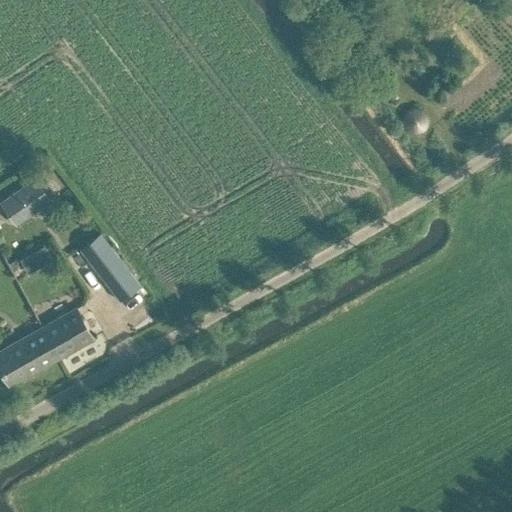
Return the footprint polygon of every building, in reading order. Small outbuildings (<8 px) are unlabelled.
[(408,116),(407,119),(408,123),(410,126),(413,128),(416,129),(420,128),(423,126),(425,123),(425,119),(425,116),(423,113),(420,111),(416,110),(413,111),(410,113),(408,116)] [(31,175),(0,197),(3,202),(16,220),(48,198),(35,179),(31,175)] [(100,232),(83,245),(80,248),(119,298),(139,282),(100,232)] [(19,257),(28,274),(57,259),(48,242),(19,257)] [(75,306),(48,322),(50,326),(44,329),(60,355),(92,337),(75,306)] [(0,366),(10,383),(60,355),(44,329),(25,340),(23,336),(10,343),(0,348),(0,366)]
